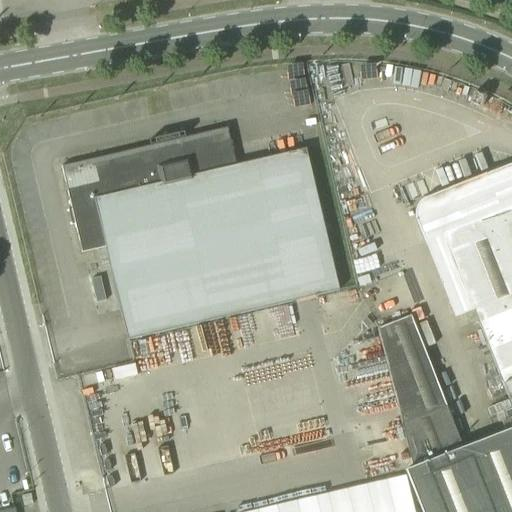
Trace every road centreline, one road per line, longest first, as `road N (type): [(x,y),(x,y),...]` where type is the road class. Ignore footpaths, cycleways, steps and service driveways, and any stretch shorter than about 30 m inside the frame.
road 1 (secondary): [(0,68),(318,19),(402,23),(511,60)]
road 2 (unclassified): [(60,511),(0,250)]
